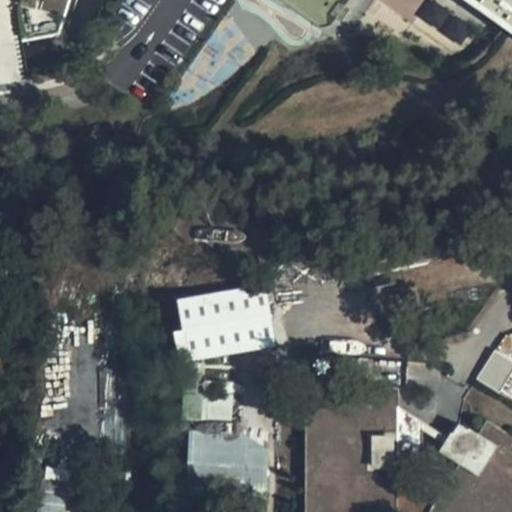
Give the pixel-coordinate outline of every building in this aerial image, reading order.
[(0,0),(0,43),(59,33),(67,0),(0,0)] [(511,0),(474,0),(511,26),(511,0)] [(266,286),(177,300),(187,362),(275,348),(266,286)] [(511,366),(494,355),(477,379),(497,392),(511,369),(511,366)] [(305,393),(304,511),(397,511),(398,468),(418,468),(418,432),(398,418),(398,393),(305,393)] [(430,511),(511,511),(511,437),(485,421),(478,433),(469,427),(466,431),(457,425),(453,432),(450,431),(438,453),(459,466),(430,511)] [(189,496),(264,496),(264,451),(240,434),(189,434),(189,496)]
